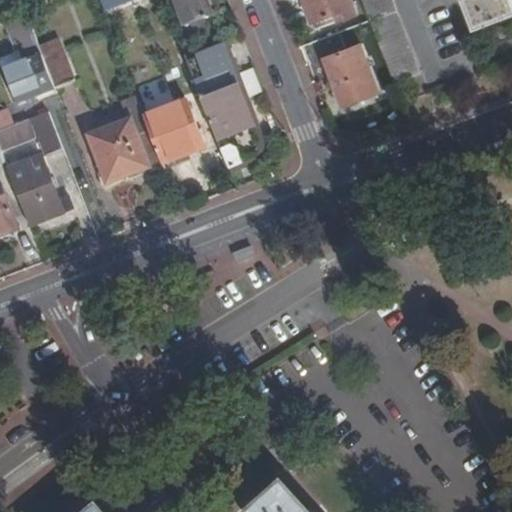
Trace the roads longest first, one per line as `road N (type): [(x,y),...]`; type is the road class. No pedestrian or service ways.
road 1 (residential): [(92,271),(276,200),(326,189)]
road 2 (residential): [(326,189),(255,0)]
road 3 (residential): [(326,189),(511,119)]
road 4 (residential): [(188,511),(112,386)]
road 5 (residential): [(0,474),(112,386)]
